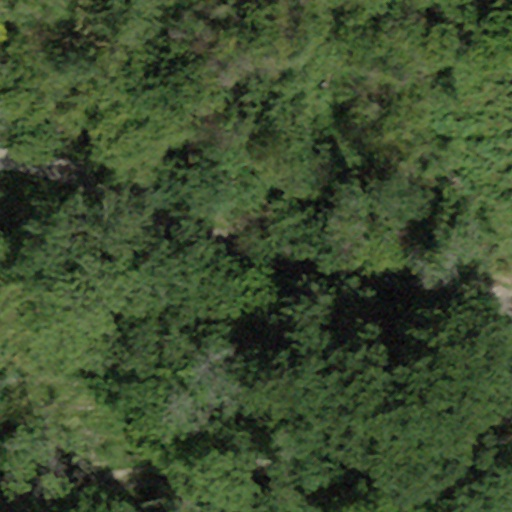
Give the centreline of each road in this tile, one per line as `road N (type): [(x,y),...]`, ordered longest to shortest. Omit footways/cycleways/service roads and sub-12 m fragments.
road 1 (track): [(0,162),(105,184),(254,258),(511,309)]
road 2 (track): [(0,504),(438,433),(511,410)]
